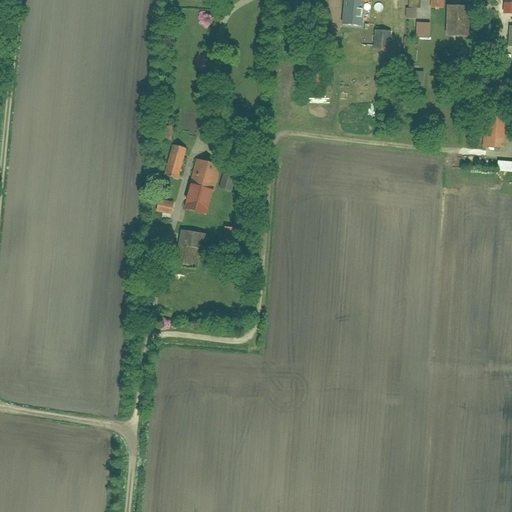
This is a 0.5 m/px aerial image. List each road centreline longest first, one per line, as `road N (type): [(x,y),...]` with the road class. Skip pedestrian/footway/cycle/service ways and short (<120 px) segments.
road 1 (track): [(127,511),(133,442),(114,427),(0,407)]
road 2 (track): [(0,196),(19,0)]
